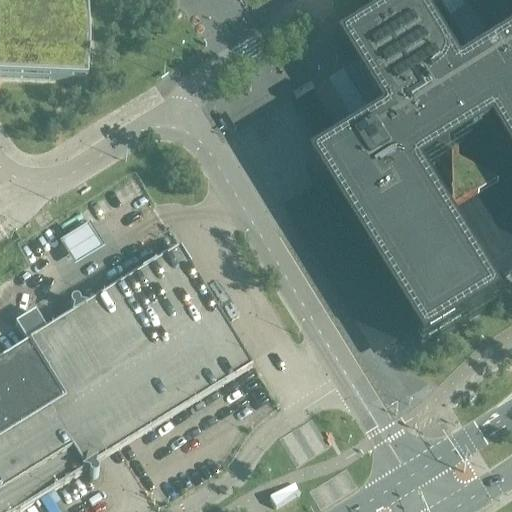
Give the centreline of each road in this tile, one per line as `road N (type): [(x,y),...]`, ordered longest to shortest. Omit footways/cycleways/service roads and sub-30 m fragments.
road 1 (unclassified): [(348,380),(203,146),(178,130),(183,102),(335,0)]
road 2 (unknown): [(311,404),(214,234),(216,213),(232,192)]
road 3 (unclassified): [(182,511),(228,483),(268,432),(348,380)]
road 4 (tertiary): [(511,415),(409,477)]
